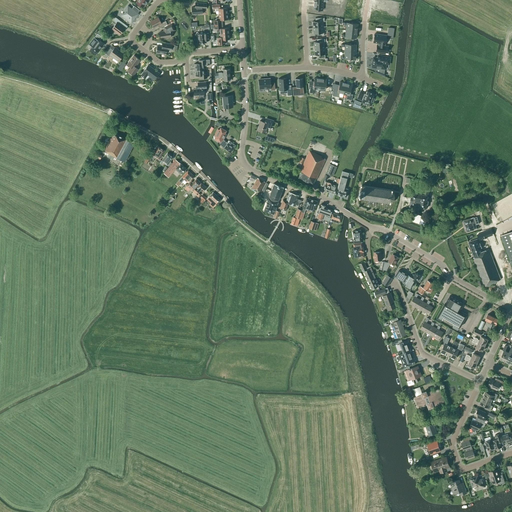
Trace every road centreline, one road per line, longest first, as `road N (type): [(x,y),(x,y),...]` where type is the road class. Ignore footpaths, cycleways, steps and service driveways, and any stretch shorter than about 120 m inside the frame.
road 1 (tertiary): [(371,228),(249,168),(241,153),(243,70)]
road 2 (tertiary): [(511,309),(371,228)]
road 3 (residential): [(479,382),(421,351),(397,285)]
